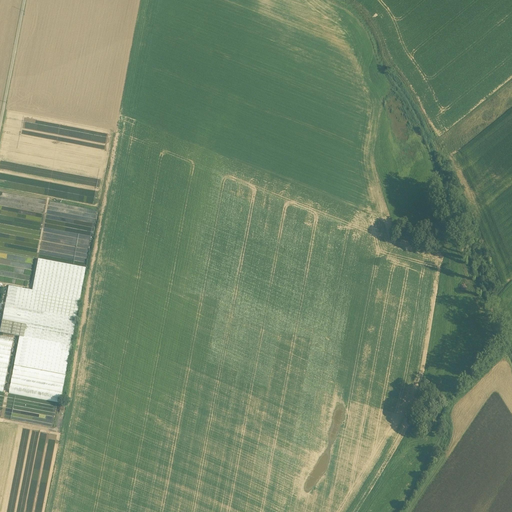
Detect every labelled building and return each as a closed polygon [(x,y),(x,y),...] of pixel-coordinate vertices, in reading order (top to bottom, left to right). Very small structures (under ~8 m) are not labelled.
[(32,268),(34,259),(29,258),(31,256),(26,253),(17,251),(15,244),(12,244),(11,241),(11,243),(9,243),(10,241),(4,243),(0,241),(0,263),(6,265),(5,270),(9,271),(10,266),(13,266),(12,272),(28,275),(30,269),(32,268)] [(24,338),(71,347),(86,269),(38,260),(32,292),(9,287),(4,314),(28,319),(24,338)] [(28,319),(4,314),(0,333),(20,337),(24,338),(28,319)] [(14,338),(0,335),(0,391),(3,392),(14,338)] [(24,338),(20,337),(14,366),(66,375),(71,347),(24,338)] [(66,375),(14,366),(9,393),(60,403),(66,375)]
